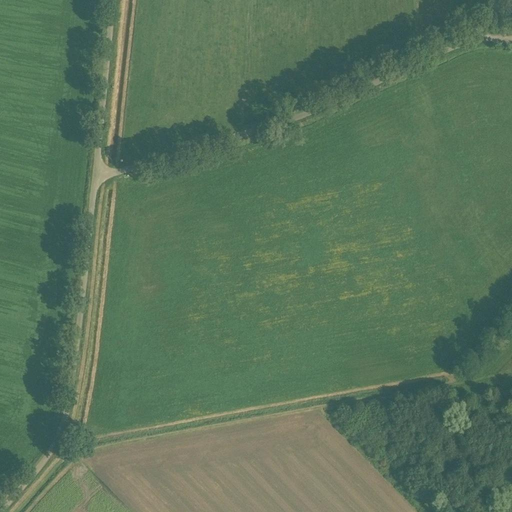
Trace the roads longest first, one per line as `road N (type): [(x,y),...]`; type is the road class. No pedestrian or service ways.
road 1 (unclassified): [(511,43),(462,42),(226,130),(99,167)]
road 2 (unclassified): [(2,511),(63,442),(72,419),(99,167)]
road 3 (unclassified): [(99,167),(115,0)]
